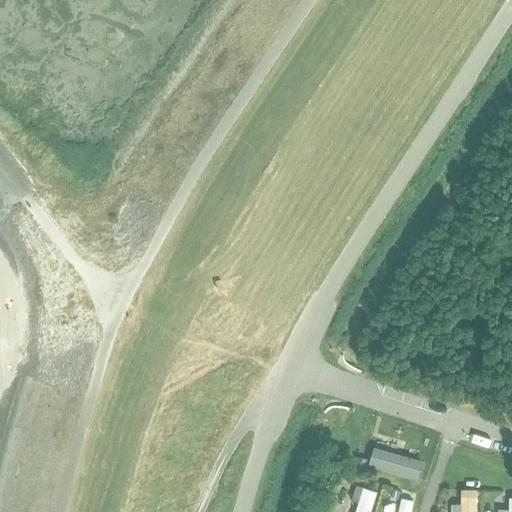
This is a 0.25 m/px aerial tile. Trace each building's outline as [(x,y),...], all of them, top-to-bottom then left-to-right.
[(62,370),(81,376),(95,329),(59,318),(51,343),(68,348),(62,370)] [(371,442),(365,462),(413,478),(419,458),(371,442)] [(365,511),(373,488),(352,482),(347,498),(353,500),(349,511),(365,511)] [(394,489),(392,497),(399,498),(401,491),(394,489)] [(470,511),(470,493),(456,493),(456,511),(470,511)] [(504,505),(495,505),(494,511),(511,511),(511,493),(505,493),(504,505)]
